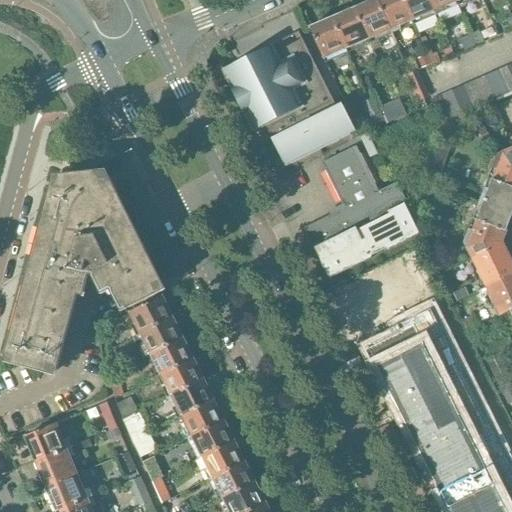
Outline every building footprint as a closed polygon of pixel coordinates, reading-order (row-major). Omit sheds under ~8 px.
[(370,44),(393,34),(378,0),(377,0),(376,1),(374,0),(370,0),(365,2),(366,5),(355,10),(370,44)] [(378,0),(393,34),(415,24),(404,0),(378,0)] [(404,0),(415,24),(437,15),(430,0),(404,0)] [(430,0),(437,15),(459,5),(456,0),(430,0)] [(348,53),(370,44),(355,10),(354,10),(351,8),(343,12),(343,15),(333,19),(348,53)] [(310,29),(325,63),(348,53),(333,19),(332,20),(329,18),(321,21),(321,25),(310,29)] [(484,42),(479,31),(471,34),(476,45),(484,42)] [(275,173),(350,135),(299,33),(223,70),(275,173)] [(462,38),(466,50),(476,45),(471,34),(462,38)] [(426,39),(421,41),(431,65),(440,61),(437,53),(433,55),(426,39)] [(453,52),(442,56),(443,60),(454,55),(453,52)] [(414,57),(405,61),(410,74),(419,71),(414,57)] [(497,72),(506,95),(511,92),(511,76),(508,67),(497,72)] [(485,77),(496,100),(506,95),(497,72),(485,77)] [(475,82),(485,105),(496,100),(485,77),(475,82)] [(371,91),(373,91),(368,79),(359,83),(364,95),(368,93),(368,94),(372,92),(371,91)] [(420,101),(428,98),(420,80),(412,83),(420,101)] [(463,87),(473,110),(485,105),(475,82),(463,87)] [(452,92),(463,115),(473,110),(463,87),(452,92)] [(361,104),(372,130),(385,124),(372,92),(368,94),(371,100),(361,104)] [(441,97),(452,119),(463,115),(452,92),(441,97)] [(452,119),(441,97),(430,101),(441,124),(452,119)] [(425,174),(426,174),(438,179),(453,142),(439,137),(425,174)] [(322,165),(343,207),(329,214),(330,217),(305,230),(316,251),(317,251),(323,261),(321,262),(331,280),(373,258),(372,257),(388,249),(388,250),(420,234),(395,185),(380,192),(357,147),(322,165)] [(511,148),(498,154),(488,181),(511,191),(511,148)] [(103,178),(70,181),(58,182),(12,353),(9,365),(50,376),(74,290),(79,292),(87,263),(92,264),(104,289),(113,284),(126,311),(160,293),(103,178)] [(482,196),(479,202),(511,214),(511,191),(488,181),(482,196)] [(479,203),(472,222),(505,236),(508,230),(510,223),(511,218),(511,214),(479,202),(479,203)] [(501,247),(502,243),(505,236),(472,222),(463,243),(472,260),(499,246),(501,247)] [(486,288),(511,275),(511,262),(505,248),(501,247),(499,246),(472,260),(478,271),(474,273),(478,281),(481,280),(486,288)] [(499,316),(510,311),(511,310),(511,275),(486,288),(489,295),(486,297),(490,305),(494,304),(499,316)] [(464,287),(452,294),(457,302),(469,295),(464,287)] [(139,335),(172,318),(161,297),(129,314),(139,335)] [(465,310),(460,312),(469,331),(477,326),(473,317),(468,319),(465,310)] [(139,335),(150,356),(183,339),(172,318),(139,335)] [(423,374),(388,391),(449,511),(511,511),(511,471),(443,334),(410,350),(423,374)] [(150,356),(160,377),(193,360),(183,339),(150,356)] [(498,355),(486,361),(499,388),(511,382),(498,355)] [(160,377),(170,398),(204,381),(193,360),(160,377)] [(170,398),(180,418),(214,401),(204,381),(170,398)] [(508,405),(511,403),(511,382),(499,388),(508,405)] [(111,387),(114,398),(123,396),(120,385),(111,387)] [(131,398),(116,405),(123,420),(138,413),(131,398)] [(180,418),(191,438),(224,421),(214,401),(180,418)] [(99,406),(109,431),(110,432),(117,429),(107,403),(99,406)] [(191,438),(201,459),(234,442),(224,421),(191,438)] [(36,463),(66,450),(56,425),(26,438),(27,441),(26,444),(29,450),(31,451),(36,463)] [(133,442),(141,438),(135,427),(128,431),(133,442)] [(109,431),(105,433),(108,441),(120,436),(117,429),(110,432),(109,431)] [(141,438),(133,442),(138,453),(146,449),(141,438)] [(90,440),(79,444),(81,451),(92,447),(90,440)] [(201,459),(211,479),(245,462),(234,442),(201,459)] [(66,450),(36,463),(41,474),(40,477),(42,483),(45,484),(46,488),(77,475),(66,450)] [(137,471),(129,454),(117,460),(124,477),(137,471)] [(211,479),(222,500),(255,483),(245,462),(211,479)] [(152,484),(160,480),(155,470),(147,473),(152,484)] [(87,471),(77,475),(46,488),(48,491),(47,494),(49,500),(52,501),(56,511),(58,511),(97,496),(87,471)] [(141,508),(143,507),(143,506),(151,502),(140,478),(129,483),(141,508)] [(160,480),(152,484),(157,495),(165,491),(160,480)] [(222,500),(227,511),(248,511),(266,503),(255,483),(222,500)] [(103,511),(97,496),(58,511),(103,511)] [(143,507),(145,511),(155,511),(151,502),(143,506),(143,507)] [(248,511),(270,511),(266,503),(248,511)]
